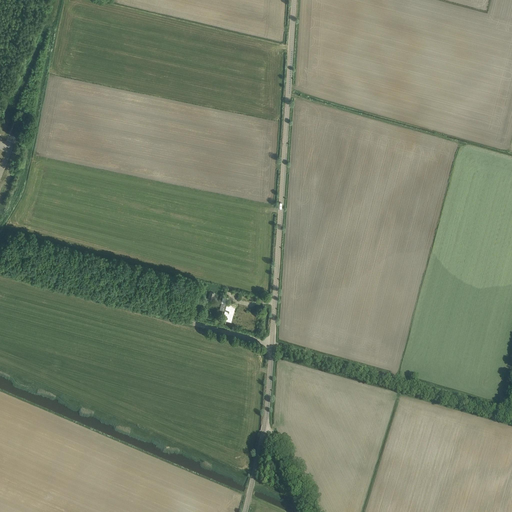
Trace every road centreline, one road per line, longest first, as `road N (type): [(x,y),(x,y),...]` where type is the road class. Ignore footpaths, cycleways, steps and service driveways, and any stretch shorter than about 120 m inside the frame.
road 1 (tertiary): [(272,344),(293,0)]
road 2 (unclassified): [(272,344),(0,270)]
road 3 (track): [(272,344),(511,411)]
road 4 (tertiary): [(244,511),(262,441),(272,344)]
